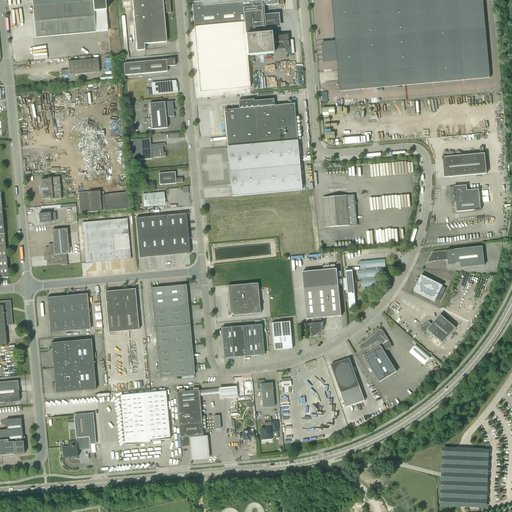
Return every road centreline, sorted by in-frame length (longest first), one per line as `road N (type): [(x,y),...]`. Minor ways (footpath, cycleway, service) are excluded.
road 1 (residential): [(202,270),(211,363),(222,371),(247,369),(291,362),(345,336),(392,290),(414,248),(426,199),(425,154),(414,147),(320,150),(304,0)]
road 2 (secondary): [(294,464),(369,441),(416,414),(465,371),(511,301)]
road 3 (residential): [(178,0),(202,270)]
road 4 (residential): [(25,288),(7,72)]
road 5 (residential): [(25,288),(202,270)]
road 6 (residential): [(38,461),(25,288)]
road 7 (secondary): [(0,491),(163,477)]
road 8 (secondary): [(163,477),(294,464)]
road 9 (secondary): [(294,464),(163,477)]
